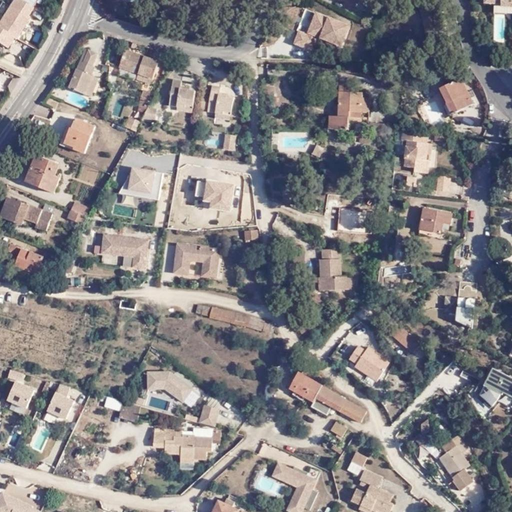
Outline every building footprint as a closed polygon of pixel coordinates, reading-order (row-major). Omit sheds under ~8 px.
[(0,41),(6,45),(12,36),(15,38),(29,17),(26,15),(31,6),(21,0),(12,0),(0,19),(0,41)] [(438,38),(441,49),(449,47),(445,34),(442,35),(437,11),(439,10),(436,0),(432,0),(428,1),(430,11),(421,13),(427,40),(438,38)] [(501,8),(511,8),(511,0),(485,0),(485,5),(501,6),(501,8)] [(430,11),(428,1),(419,3),(421,13),(430,11)] [(313,50),(317,37),(343,46),(351,22),(315,11),(308,32),(298,29),(293,44),(313,50)] [(429,52),(441,49),(438,38),(427,40),(429,52)] [(157,61),(125,50),(119,67),(138,73),(137,78),(150,82),(157,61)] [(86,94),(95,77),(93,76),(96,68),(94,66),(99,54),(91,51),(84,63),(81,62),(71,87),(86,94)] [(100,79),(95,77),(86,94),(91,97),(100,79)] [(464,96),(469,94),(462,79),(457,82),(464,96)] [(186,105),(194,106),(197,90),(182,87),(183,81),(174,80),(169,105),(178,106),(185,108),(186,105)] [(475,106),(469,94),(464,96),(457,82),(439,90),(446,105),(442,106),(449,118),(475,106)] [(352,105),(365,106),(369,106),(371,92),(364,91),(364,86),(342,85),(341,111),(332,111),(332,124),(350,125),(350,113),(353,113),(352,105)] [(226,112),(232,114),(235,98),(222,95),(223,88),(214,86),(209,112),(218,113),(224,115),(226,112)] [(151,102),(154,95),(141,91),(140,96),(151,102)] [(144,115),(149,105),(151,102),(140,96),(137,112),(144,115)] [(144,115),(140,122),(156,124),(158,106),(149,105),(144,115)] [(192,114),(194,106),(186,105),(185,108),(178,106),(177,111),(192,114)] [(364,114),(365,106),(352,105),(353,113),(364,114)] [(231,120),(232,114),(226,112),(224,115),(218,113),(217,118),(231,120)] [(73,148),(83,152),(95,125),(76,117),(72,127),(70,126),(64,139),(75,145),(73,148)] [(386,131),(386,118),(373,117),(372,131),(386,131)] [(354,131),(349,130),(349,135),(345,134),(344,139),(357,140),(358,135),(354,135),(354,131)] [(425,134),(403,131),(402,141),(403,141),(403,145),(407,146),(404,167),(413,168),(414,173),(426,174),(427,160),(424,160),(426,144),(424,144),(425,134)] [(236,151),(237,134),(223,133),(222,149),(236,151)] [(327,143),(317,138),(312,147),(321,152),(327,143)] [(34,151),(24,173),(41,181),(49,186),(56,171),(48,167),(52,160),(34,151)] [(158,199),(164,171),(130,165),(124,193),(158,199)] [(41,181),(24,173),(21,178),(37,188),(41,181)] [(449,177),(437,176),(437,191),(448,192),(449,177)] [(414,178),(407,177),(405,186),(413,186),(414,178)] [(235,182),(197,179),(195,209),(232,212),(235,182)] [(9,213),(14,200),(9,198),(3,209),(9,213)] [(40,213),(14,200),(9,213),(35,226),(34,228),(45,233),(50,221),(39,216),(40,213)] [(74,204),(70,212),(88,221),(89,218),(93,212),(74,204)] [(421,227),(446,233),(450,215),(425,208),(421,227)] [(88,221),(70,212),(66,220),(84,229),(88,221)] [(444,239),(446,233),(421,227),(419,234),(444,239)] [(255,232),(244,232),(244,240),(256,240),(255,232)] [(372,246),(372,235),(346,236),(346,246),(372,246)] [(146,243),(103,237),(101,248),(109,249),(108,256),(133,259),(132,269),(143,270),(146,243)] [(42,257),(10,244),(8,250),(19,255),(15,265),(36,273),(42,257)] [(213,264),(219,265),(220,250),(201,249),(200,252),(197,252),(198,248),(178,246),(175,275),(189,276),(190,262),(204,263),(203,278),(212,279),(213,264)] [(346,280),(341,254),(322,257),(324,267),(321,267),(326,289),(322,290),(323,298),(356,293),(354,279),(346,280)] [(305,271),(304,259),(292,261),(295,274),(305,271)] [(321,302),(312,295),(308,301),(317,308),(321,302)] [(208,315),(210,308),(199,305),(197,312),(208,315)] [(263,323),(210,308),(208,315),(207,318),(267,334),(269,326),(263,324),(263,323)] [(117,311),(114,326),(124,328),(127,314),(117,311)] [(172,320),(164,332),(174,339),(182,327),(172,320)] [(421,343),(400,327),(393,336),(414,352),(421,343)] [(391,362),(362,341),(347,361),(376,382),(391,362)] [(511,397),(511,376),(491,367),(471,409),(490,418),(502,392),(511,397)] [(23,382),(25,374),(10,369),(8,377),(23,382)] [(146,371),(147,392),(163,390),(183,403),(194,388),(171,370),(146,371)] [(291,389),(302,394),(310,379),(297,371),(293,377),(297,380),(291,389)] [(310,379),(302,394),(314,401),(317,396),(331,405),(360,422),(366,412),(310,379)] [(26,410),(35,390),(15,382),(6,401),(26,410)] [(71,388),(59,382),(45,412),(65,422),(75,402),(66,398),(71,388)] [(104,406),(120,411),(123,400),(107,396),(104,406)] [(317,396),(314,401),(312,407),(325,415),(331,405),(317,396)] [(143,404),(127,400),(123,417),(139,421),(143,404)] [(221,409),(204,404),(200,418),(186,414),(184,419),(216,428),(221,409)] [(346,429),(336,423),(331,432),(341,438),(346,429)] [(214,440),(214,431),(214,430),(189,428),(188,438),(214,440)] [(212,453),(213,441),(214,440),(188,438),(188,440),(177,439),(177,432),(156,430),(154,449),(164,450),(164,454),(183,456),(183,458),(195,459),(205,460),(206,452),(212,453)] [(214,440),(213,441),(221,441),(222,432),(214,431),(214,440)] [(460,448),(450,456),(444,460),(460,483),(458,484),(465,493),(478,485),(469,473),(476,468),(466,456),(474,451),(462,438),(456,443),(460,448)] [(446,450),(450,456),(460,448),(456,443),(446,450)] [(366,455),(356,451),(351,460),(363,465),(366,455)] [(318,481),(277,463),(271,476),(298,487),(288,511),(291,511),(300,511),(303,506),(311,510),(319,492),(314,490),(318,481)] [(361,506),(371,511),(372,509),(379,511),(389,511),(392,505),(389,502),(392,496),(378,489),(382,479),(365,471),(360,480),(361,482),(360,485),(365,487),(366,486),(368,487),(365,494),(356,489),(350,501),(361,506)] [(41,511),(42,510),(25,502),(2,490),(0,494),(0,511),(41,511)] [(237,511),(239,510),(240,507),(233,504),(235,499),(227,496),(225,500),(220,498),(212,511),(237,511)]
